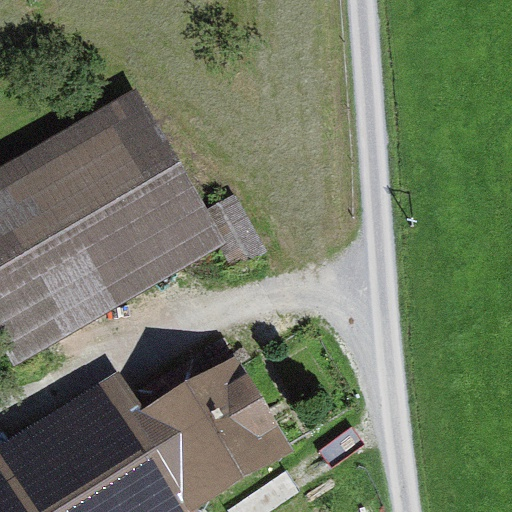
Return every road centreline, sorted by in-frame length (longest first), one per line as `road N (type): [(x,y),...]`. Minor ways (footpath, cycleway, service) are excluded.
road 1 (track): [(363,0),(409,511)]
road 2 (track): [(0,400),(140,324),(256,298),(385,289)]
